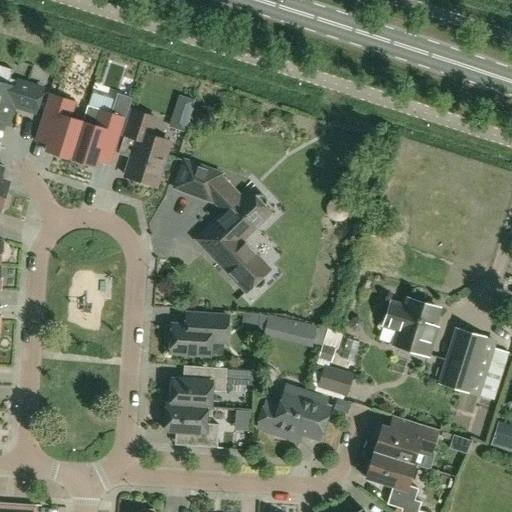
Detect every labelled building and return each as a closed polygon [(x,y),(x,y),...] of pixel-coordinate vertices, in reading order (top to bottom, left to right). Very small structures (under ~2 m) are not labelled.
[(0,127),(3,129),(7,114),(12,116),(15,106),(35,113),(43,90),(10,79),(13,71),(0,66),(0,127)] [(123,113),(128,96),(114,92),(109,110),(123,113)] [(41,123),(35,142),(48,146),(46,151),(71,159),(83,123),(72,119),(77,104),(50,95),(41,123)] [(83,123),(71,159),(96,167),(98,162),(111,166),(115,154),(117,147),(126,119),(110,114),(99,111),(88,107),(83,123)] [(133,111),(125,136),(138,140),(126,177),(139,181),(139,183),(149,186),(150,184),(156,186),(170,143),(150,137),(156,118),(133,111)] [(170,121),(168,127),(185,133),(187,127),(170,121)] [(221,175),(185,162),(176,188),(211,201),(214,195),(229,210),(197,240),(247,292),(254,286),(255,288),(260,288),(263,286),(265,283),(265,279),(264,277),(270,271),(242,241),(271,213),(265,207),(267,205),(267,201),(265,197),(262,195),(257,195),(256,197),(250,191),(241,199),(220,178),(221,175)] [(0,211),(1,209),(5,206),(8,200),(5,195),(9,183),(1,180),(5,167),(0,165),(0,211)] [(409,299),(406,308),(392,303),(385,326),(399,331),(395,346),(429,357),(434,340),(431,339),(440,309),(409,299)] [(227,342),(229,317),(184,314),(183,326),(172,325),(172,328),(168,329),(167,341),(171,342),(170,353),(211,356),(211,341),(227,342)] [(352,319),(349,324),(350,329),(354,332),(359,332),(363,328),(362,322),(358,318),(352,319)] [(496,343),(486,340),(459,331),(442,384),(469,393),(469,392),(479,395),(496,343)] [(316,387),(345,396),(352,374),(323,365),(316,387)] [(169,385),(169,393),(172,396),(171,405),(207,408),(211,408),(212,394),(215,392),(224,392),(225,384),(253,386),(254,371),(227,369),(202,367),(202,381),(183,380),(173,379),(172,382),(169,385)] [(287,386),(284,393),(280,406),(266,401),(258,428),(300,442),(303,434),(320,439),(330,409),(317,405),(320,397),(287,386)] [(336,399),(333,410),(347,414),(350,403),(336,399)] [(163,417),(163,425),(166,428),(165,431),(175,431),(194,433),(193,447),(218,448),(220,425),(209,424),(206,421),(207,408),(171,405),(167,404),(167,405),(166,414),(163,417)] [(233,429),(249,430),(249,408),(234,408),(233,429)] [(417,449),(431,453),(439,430),(392,416),(388,429),(379,426),(375,439),(379,440),(375,452),(415,465),(415,464),(413,463),(417,449)] [(511,445),(511,429),(498,425),(494,440),(511,445)] [(415,465),(375,452),(371,465),(367,464),(363,476),(393,486),(387,505),(402,509),(401,511),(418,511),(421,502),(415,500),(419,489),(408,486),(415,465)] [(35,511),(36,505),(0,502),(0,511),(35,511)]
